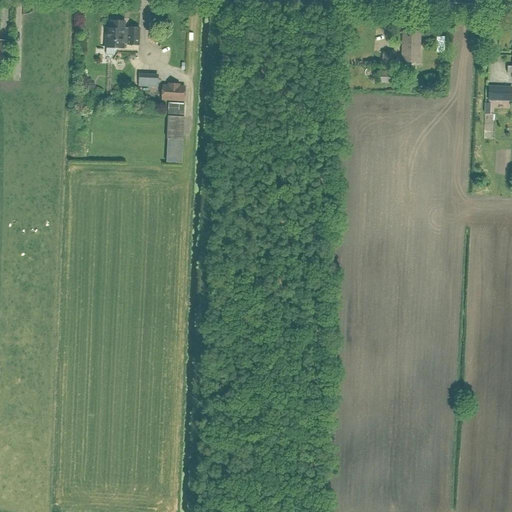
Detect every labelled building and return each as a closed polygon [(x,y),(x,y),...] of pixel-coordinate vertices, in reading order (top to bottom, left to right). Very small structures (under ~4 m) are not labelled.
[(139,28),(128,27),(128,29),(124,29),(125,21),(111,20),(110,28),(106,28),(105,48),(123,49),(123,44),(127,45),(138,46),(139,28)] [(419,63),(420,32),(402,31),(400,62),(419,63)] [(0,61),(7,62),(8,40),(0,39),(0,61)] [(395,63),(395,51),(382,51),(382,63),(395,63)] [(380,71),(380,83),(401,84),(401,72),(380,71)] [(406,88),(413,88),(424,88),(424,77),(413,77),(413,81),(406,80),(406,88)] [(184,101),(185,91),(179,90),(179,84),(168,84),(167,90),(162,89),(161,100),(184,101)] [(504,101),(504,89),(496,88),(496,100),(504,101)] [(184,103),(168,102),(167,116),(183,117),(184,103)]
